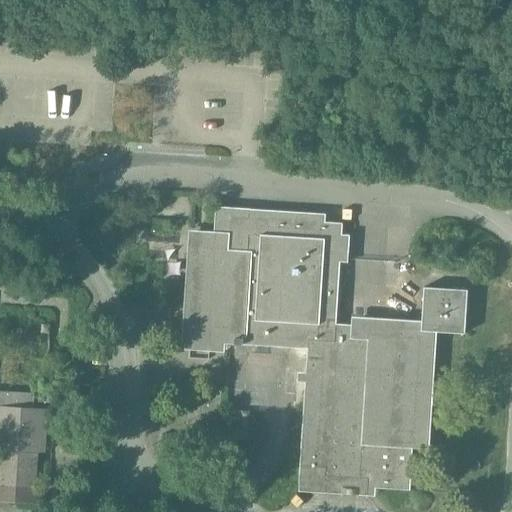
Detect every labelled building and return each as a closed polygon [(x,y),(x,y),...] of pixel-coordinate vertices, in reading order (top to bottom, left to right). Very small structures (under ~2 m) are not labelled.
[(366,488),(367,488),(409,491),(412,449),(428,450),(436,333),(463,335),(467,291),(423,288),(421,330),(335,324),(340,251),(347,251),(348,236),(341,235),(341,224),(248,219),(248,210),(214,208),(213,225),(213,234),(217,234),(216,249),(195,248),(190,342),(307,350),(298,484),(342,487),(342,478),(367,480),(366,488)] [(0,435),(1,435),(0,449),(0,500),(33,502),(34,486),(36,448),(41,448),(41,445),(41,437),(39,436),(40,427),(44,427),(45,410),(33,409),(33,403),(34,394),(3,392),(0,392),(0,435)] [(38,403),(55,404),(58,404),(58,396),(38,395),(38,403)] [(227,439),(247,440),(249,412),(229,411),(227,439)] [(192,435),(201,435),(201,426),(192,426),(192,435)]
